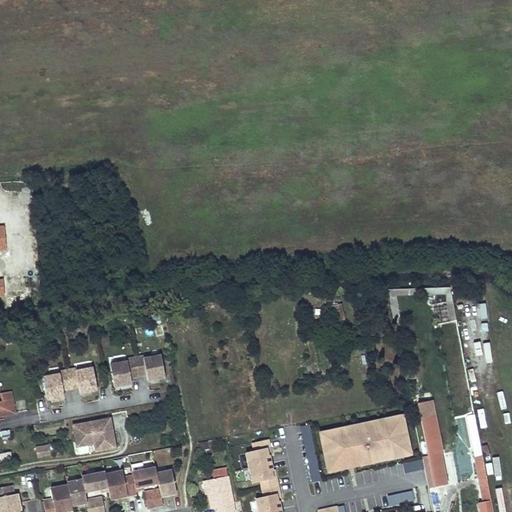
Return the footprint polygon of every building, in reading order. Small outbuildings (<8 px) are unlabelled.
[(337,305),(329,307),(331,317),(340,316),(337,305)] [(467,314),(469,335),(475,335),(474,314),(467,314)] [(480,328),(482,343),(489,342),(487,327),(480,328)] [(156,376),(164,375),(161,356),(144,359),(143,357),(126,360),(127,363),(110,366),(113,384),(121,382),(122,387),(131,385),(130,379),(146,376),(147,382),(156,380),(156,376)] [(42,378),(45,396),(54,395),(54,399),(63,398),(62,391),(78,388),(79,395),(89,393),(88,389),(96,387),(93,369),(76,372),(75,370),(58,373),(59,375),(42,378)] [(0,415),(14,413),(10,392),(1,394),(2,401),(0,400),(0,415)] [(433,398),(417,401),(426,454),(421,455),(427,487),(448,483),(433,398)] [(319,434),(328,476),(413,460),(405,415),(319,434)] [(72,427),(76,448),(93,445),(94,452),(114,449),(109,420),(72,427)] [(312,423),(301,424),(308,482),(318,480),(312,423)] [(284,511),(270,441),(251,445),(253,452),(245,455),(252,486),(260,486),(264,498),(256,500),(258,511),(284,511)] [(37,457),(50,454),(48,443),(34,446),(37,457)] [(0,464),(11,463),(8,452),(0,453),(0,464)] [(44,500),(46,511),(55,511),(56,511),(63,510),(74,508),(73,504),(87,501),(89,511),(102,511),(105,511),(102,498),(87,500),(85,490),(99,487),(100,491),(109,489),(111,498),(138,493),(137,489),(143,487),(143,485),(158,482),(160,488),(143,491),(147,506),(163,503),(161,495),(176,492),(171,471),(157,473),(156,467),(133,472),(134,476),(123,477),(122,472),(106,474),(105,472),(82,477),(83,480),(68,483),(69,485),(51,489),(53,499),(44,500)] [(494,511),(492,498),(486,467),(479,469),(484,500),(481,500),(483,511),(494,511)] [(238,511),(231,477),(209,481),(215,510),(221,508),(221,511),(238,511)] [(21,511),(18,493),(13,494),(12,485),(0,487),(0,511),(21,511)] [(421,508),(431,506),(428,486),(418,488),(421,508)] [(412,490),(388,495),(390,505),(414,500),(412,490)]
